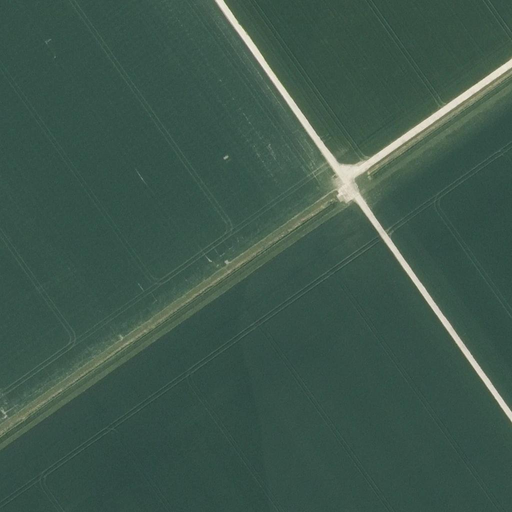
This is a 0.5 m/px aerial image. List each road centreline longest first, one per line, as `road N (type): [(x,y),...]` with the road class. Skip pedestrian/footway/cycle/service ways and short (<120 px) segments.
road 1 (track): [(511,416),(218,0)]
road 2 (track): [(344,178),(511,61)]
